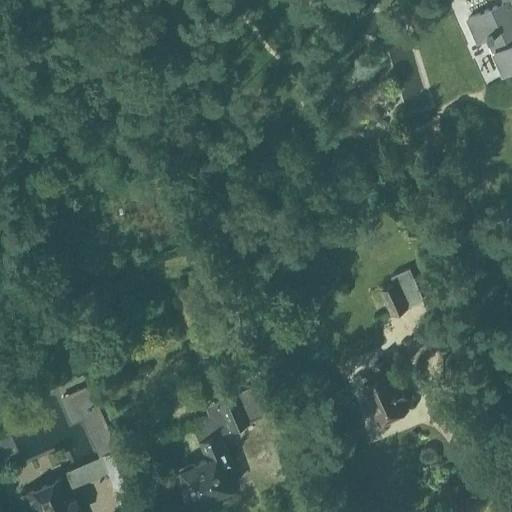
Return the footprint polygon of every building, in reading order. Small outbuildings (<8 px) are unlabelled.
[(511,0),(505,0),(507,2),(469,19),(479,41),(487,37),(504,71),(511,67),(511,0)] [(424,299),(410,267),(391,275),(394,283),(380,289),(391,314),(424,299)] [(252,370),(265,364),(255,340),(242,346),(252,370)] [(408,399),(389,358),(374,365),(379,376),(364,384),(380,420),(405,408),(402,402),(408,399)] [(238,393),(218,401),(230,429),(250,420),(238,393)] [(178,474),(176,477),(179,483),(182,484),(190,503),(195,501),(198,502),(207,498),(208,495),(236,483),(230,467),(234,465),(231,458),(219,432),(200,440),(207,458),(177,472),(178,474)] [(59,476),(26,491),(33,507),(29,511),(81,511),(72,490),(66,493),(59,476)]
